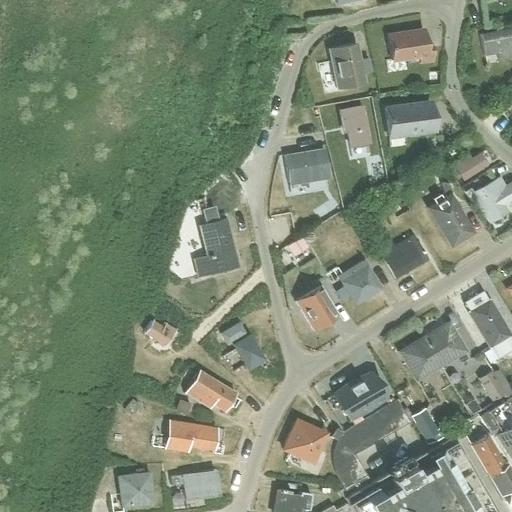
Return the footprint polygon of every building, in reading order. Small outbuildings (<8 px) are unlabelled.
[(511,27),(478,34),(482,55),(495,53),(496,60),(511,57),(511,27)] [(423,31),(386,39),(391,61),(416,58),(417,64),(431,62),(428,42),(426,43),(423,31)] [(355,49),(328,56),(338,94),(365,87),(363,78),(370,76),(367,63),(359,65),(355,49)] [(416,133),(431,131),(428,104),(399,108),(399,106),(382,108),(386,135),(416,131),(416,133)] [(340,127),(344,126),(348,146),(366,142),(359,105),(337,109),(340,127)] [(288,181),(326,176),(321,148),(284,153),(288,181)] [(465,154),(450,163),(460,180),(484,165),(477,153),(468,158),(465,154)] [(467,188),(461,192),(468,202),(474,198),(488,220),(502,211),(498,204),(511,194),(511,188),(509,183),(502,188),(495,177),(485,183),(471,192),(470,193),(467,188)] [(432,203),(425,207),(448,245),(449,245),(449,244),(468,232),(468,233),(469,233),(446,195),(448,192),(448,189),(447,187),(446,184),(443,183),(441,182),(438,182),(442,197),(439,199),(432,203)] [(213,206),(200,209),(203,223),(216,220),(213,206)] [(204,255),(192,258),(196,275),(235,266),(224,218),(216,220),(203,223),(197,224),(204,255)] [(298,235),(285,244),(290,252),(303,244),(298,235)] [(389,243),(376,251),(394,279),(425,260),(411,236),(392,248),(389,243)] [(360,261),(336,276),(353,303),(377,288),(360,261)] [(319,270),(292,287),(298,297),(293,300),(310,328),(334,313),(320,290),(328,285),(319,270)] [(485,300),(466,311),(488,348),(507,336),(485,300)] [(149,320),(141,334),(161,346),(173,329),(162,322),(160,326),(149,320)] [(445,321),(421,336),(437,364),(462,350),(445,321)] [(235,322),(219,333),(227,346),(230,344),(245,368),(254,363),(250,356),(257,352),(246,334),(244,336),(235,322)] [(412,378),(437,364),(421,336),(396,350),(412,378)] [(495,367),(490,370),(502,391),(504,394),(509,391),(495,367)] [(207,407),(209,403),(222,411),(233,393),(196,370),(182,392),(207,407)] [(486,372),(476,379),(488,399),(499,393),(486,372)] [(353,414),(381,397),(367,373),(332,393),(346,418),(347,417),(353,414)] [(511,402),(507,395),(476,416),(502,459),(505,457),(511,468),(511,402)] [(176,399),(173,407),(185,410),(187,402),(176,399)] [(396,399),(385,405),(398,428),(409,422),(396,399)] [(469,400),(461,405),(467,415),(475,410),(469,400)] [(385,405),(374,412),(387,434),(398,428),(385,405)] [(410,416),(411,417),(426,443),(444,436),(439,427),(435,430),(423,409),(410,416)] [(374,412),(363,418),(375,440),(387,434),(374,412)] [(347,417),(346,418),(351,424),(357,420),(353,414),(347,417)] [(363,418),(352,424),(364,446),(375,440),(363,418)] [(168,426),(164,449),(184,452),(185,445),(211,449),(213,433),(187,429),(188,424),(169,421),(168,426)] [(292,422),(280,449),(309,462),(322,433),(307,426),(306,428),(292,422)] [(353,453),(364,446),(352,424),(346,427),(341,432),(336,439),(333,445),(353,453)] [(332,427),(327,436),(332,440),(338,431),(332,427)] [(511,475),(503,461),(500,462),(483,435),(468,444),(499,495),(511,486),(511,475)] [(490,511),(461,458),(447,437),(411,458),(369,481),(348,493),(344,495),(344,497),(341,498),(344,503),(348,511),(490,511)] [(335,476),(359,463),(353,453),(333,445),(331,453),(330,461),(331,468),(335,476)] [(365,474),(359,463),(335,476),(340,487),(344,485),(365,474)] [(146,473),(115,477),(119,506),(149,502),(146,473)] [(179,475),(168,476),(169,485),(180,483),(182,499),(194,498),(193,494),(210,492),(208,476),(191,478),(191,474),(191,473),(179,475)] [(340,487),(339,488),(344,495),(348,493),(369,481),(365,474),(344,485),(340,487)] [(276,490),(275,491),(274,491),(271,511),(302,511),(303,510),(305,510),(307,493),(296,492),(296,494),(287,494),(287,491),(276,490)] [(329,505),(316,511),(348,511),(344,503),(331,510),(329,505)]
